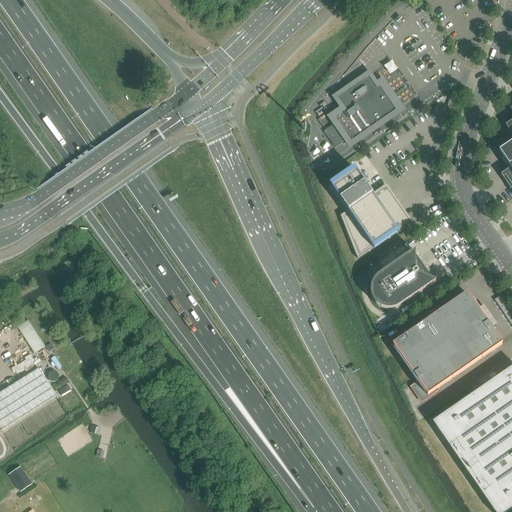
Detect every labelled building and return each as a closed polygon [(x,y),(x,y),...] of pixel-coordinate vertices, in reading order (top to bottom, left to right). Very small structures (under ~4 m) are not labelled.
[(324,132),(335,149),(347,140),(350,145),(354,143),(355,144),(358,142),(357,140),(372,130),(373,132),(381,126),(380,125),(401,110),(393,99),(382,83),(376,87),(369,76),(337,98),(344,109),(332,118),(336,124),(324,132)] [(459,96),(452,93),(447,107),(454,109),(459,96)] [(511,107),(509,110),(511,113),(511,121),(505,126),(511,136),(511,141),(505,147),(510,154),(502,160),(509,170),(501,175),(511,191),(511,107)] [(347,212),(340,217),(357,259),(373,249),(373,250),(398,233),(397,231),(409,223),(384,186),(372,195),(355,170),(330,187),(347,212)] [(424,269),(424,268),(424,267),(423,267),(422,267),(421,267),(415,258),(415,252),(378,277),(377,277),(376,278),(375,279),(374,280),(373,282),(372,284),(371,286),(371,288),(370,290),(370,291),(370,293),(370,294),(371,295),(371,297),(372,299),(373,301),(374,303),(375,304),(377,306),(378,307),(379,308),(380,308),(382,309),(384,310),(387,310),(389,310),(391,310),(393,310),(395,309),(397,308),(399,307),(435,282),(429,279),(430,279),(423,270),(424,270),(424,269)] [(392,346),(419,385),(416,385),(413,386),(412,389),(414,392),(417,393),(418,392),(419,394),(423,399),(502,345),(467,294),(392,346)] [(511,309),(502,295),(494,301),(511,326),(511,309)] [(31,320),(20,327),(36,352),(47,346),(31,320)] [(511,368),(432,423),(493,511),(507,511),(511,509),(511,368)] [(39,369),(0,393),(0,429),(2,432),(56,397),(39,369)] [(20,468),(10,475),(21,492),(27,487),(26,486),(30,484),(23,473),(20,468)]
